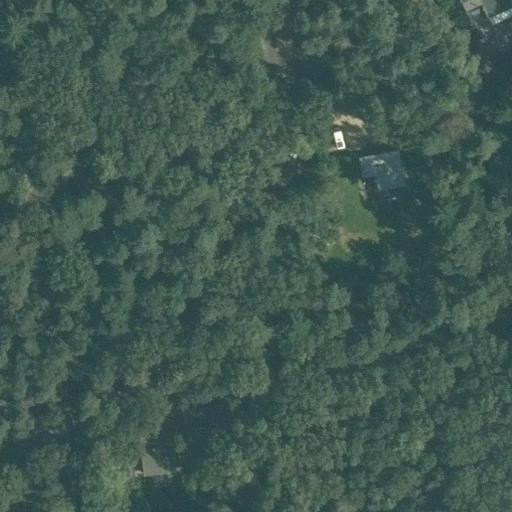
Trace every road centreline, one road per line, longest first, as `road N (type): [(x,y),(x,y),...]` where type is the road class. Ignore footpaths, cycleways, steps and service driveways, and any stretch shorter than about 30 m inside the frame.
road 1 (track): [(273,0),(275,99),(234,143),(138,192),(120,218),(54,409),(25,445),(0,446)]
road 2 (unknown): [(120,218),(8,92)]
